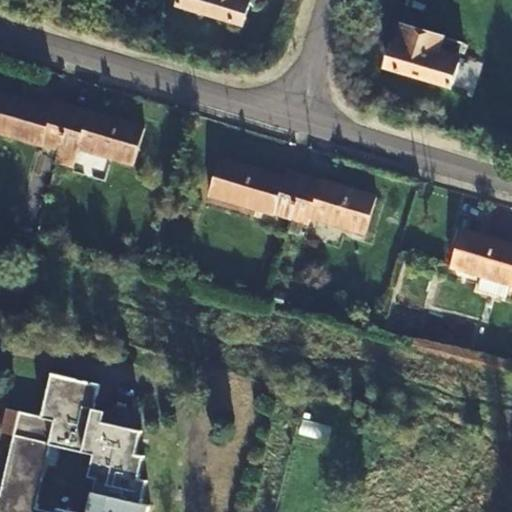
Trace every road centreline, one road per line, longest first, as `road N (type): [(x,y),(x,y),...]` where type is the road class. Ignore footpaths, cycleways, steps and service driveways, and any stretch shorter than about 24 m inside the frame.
road 1 (residential): [(0,30),(287,113)]
road 2 (residential): [(511,179),(287,113)]
